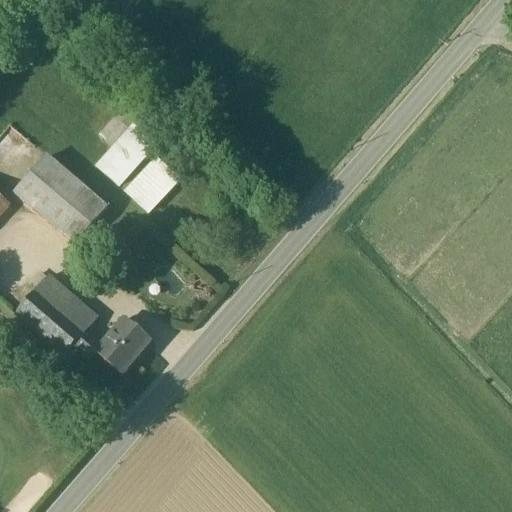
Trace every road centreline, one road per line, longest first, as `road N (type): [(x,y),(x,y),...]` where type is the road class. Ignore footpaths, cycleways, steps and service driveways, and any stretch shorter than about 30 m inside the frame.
road 1 (secondary): [(492,15),(61,511)]
road 2 (track): [(0,328),(131,431)]
